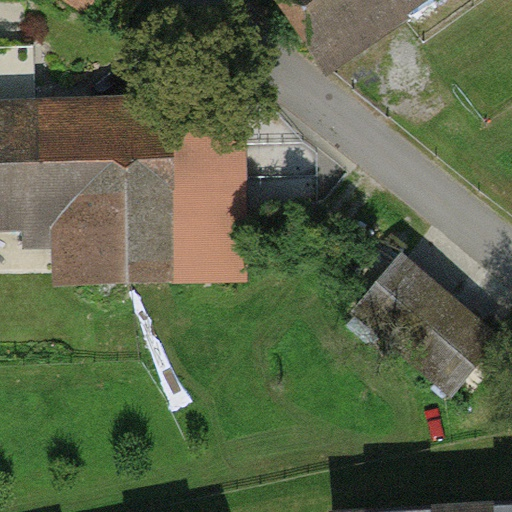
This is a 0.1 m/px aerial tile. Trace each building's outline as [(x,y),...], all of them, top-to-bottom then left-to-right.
[(129,0),(0,0),(0,8),(81,67),(129,0)] [(282,0),(334,69),(425,0),(282,0)] [(241,93),(0,100),(0,231),(49,230),(51,279),(247,273),(241,93)] [(402,258),(352,319),(453,402),(503,340),(402,258)] [(511,511),(511,500),(331,511),(511,511)]
